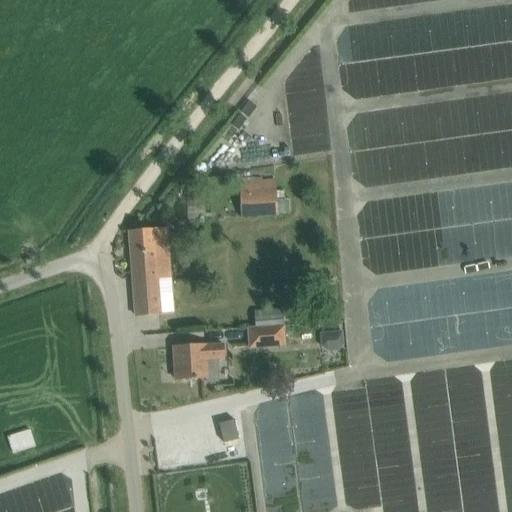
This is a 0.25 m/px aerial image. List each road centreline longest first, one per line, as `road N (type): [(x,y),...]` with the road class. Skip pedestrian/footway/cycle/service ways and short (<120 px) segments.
road 1 (unclassified): [(139,511),(110,242),(0,282)]
road 2 (track): [(308,0),(110,242)]
